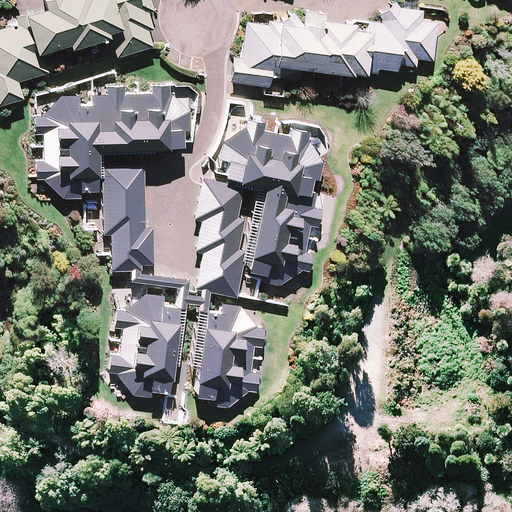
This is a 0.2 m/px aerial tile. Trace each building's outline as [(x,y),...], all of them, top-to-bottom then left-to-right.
[(16,17),(12,5),(0,8),(0,105),(22,99),(17,82),(46,73),(40,53),(70,44),(71,49),(111,37),(117,57),(155,46),(145,12),(153,10),(149,0),(46,0),(42,1),(44,9),(16,17)] [(419,10),(383,6),(380,27),(304,20),(303,26),(246,21),(242,58),(233,57),(230,82),(269,86),(270,77),(297,80),(298,69),(375,77),(376,69),(414,73),(415,58),(432,60),(436,23),(418,21),(419,10)] [(168,87),(151,87),(151,94),(123,94),(123,86),(93,87),(94,106),(79,106),(79,95),(43,96),(44,160),(37,161),(37,174),(62,198),(80,198),(80,189),(98,188),(97,150),(182,149),(181,129),(190,129),(189,113),(196,113),(196,93),(168,94),(168,87)] [(262,124),(227,118),(220,159),(229,160),(226,181),(265,187),(260,212),(257,211),(247,270),(267,273),(265,282),(279,285),(299,271),(308,269),(311,253),(304,252),(309,225),(317,226),(322,194),(308,191),(310,178),(319,180),(324,153),(305,150),(308,133),(289,130),(288,136),(261,131),(262,124)] [(111,200),(141,199),(141,167),(110,168),(111,200)] [(204,219),(228,223),(233,192),(223,190),(203,187),(198,218),(204,219)] [(141,199),(111,200),(111,230),(118,230),(142,230),(141,199)] [(228,223),(204,219),(199,251),(205,252),(229,256),(234,224),(228,223)] [(142,230),(118,230),(119,271),(138,270),(138,262),(150,262),(150,229),(142,230)] [(229,256),(205,252),(200,281),(230,285),(232,272),(235,257),(229,256)] [(158,306),(159,297),(134,294),(133,307),(117,305),(115,327),(122,328),(119,356),(112,355),(111,370),(134,395),(149,397),(150,388),(170,390),(180,308),(158,306)] [(243,307),(223,304),(222,315),(204,313),(195,394),(212,396),(211,405),(227,407),(247,390),(255,390),(257,373),(250,372),(253,346),(260,347),(263,323),(242,320),(243,307)]
